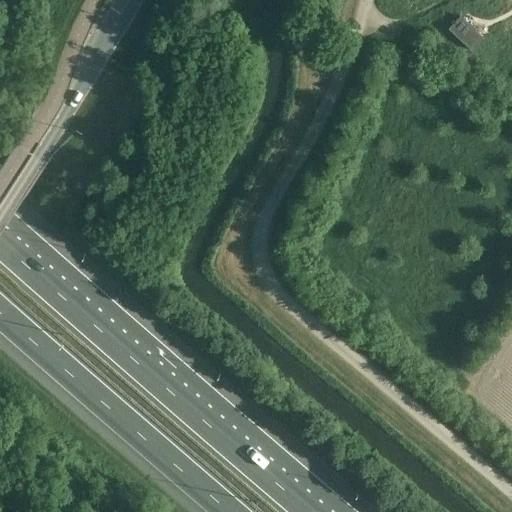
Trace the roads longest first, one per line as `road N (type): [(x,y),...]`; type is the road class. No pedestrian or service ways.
road 1 (motorway): [(309,511),(0,247)]
road 2 (motorway): [(0,315),(223,511)]
road 3 (tertiary): [(0,219),(128,0)]
